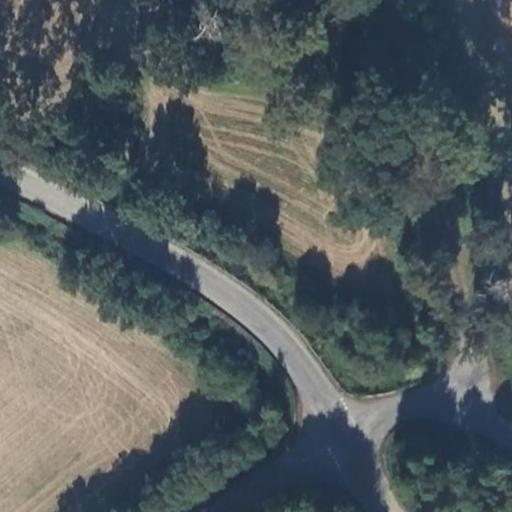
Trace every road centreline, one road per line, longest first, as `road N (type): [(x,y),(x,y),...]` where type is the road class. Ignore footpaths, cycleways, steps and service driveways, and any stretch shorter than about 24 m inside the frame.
road 1 (unclassified): [(0,167),(192,267),(243,304),(286,339),(338,431)]
road 2 (track): [(459,403),(475,313),(393,0)]
road 3 (unclassified): [(511,434),(459,403),(396,407),(338,431)]
road 4 (unclassified): [(219,511),(338,431)]
